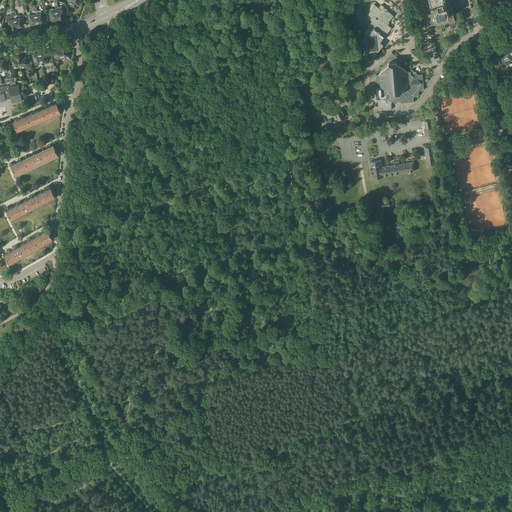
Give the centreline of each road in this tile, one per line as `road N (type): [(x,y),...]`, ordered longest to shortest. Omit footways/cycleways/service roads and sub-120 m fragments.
road 1 (track): [(104,16),(119,36),(205,22),(243,325),(281,339),(351,415),(376,482),(349,494),(339,511)]
road 2 (track): [(119,36),(151,99),(171,282),(163,339),(148,368),(91,401)]
road 3 (residential): [(84,25),(66,117),(58,254),(0,280)]
road 4 (unclassified): [(380,118),(367,70),(390,47),(437,68)]
